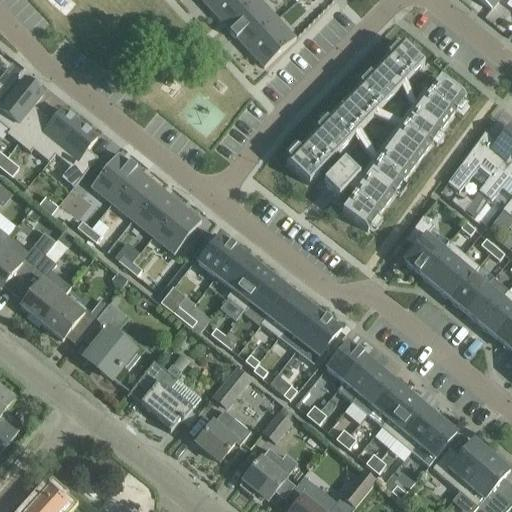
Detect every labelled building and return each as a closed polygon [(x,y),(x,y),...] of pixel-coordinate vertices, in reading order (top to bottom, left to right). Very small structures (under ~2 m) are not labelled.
[(199,0),(209,11),(220,0),(199,0)] [(257,0),(220,0),(209,11),(227,30),(259,1),(257,0)] [(500,0),(476,0),(491,12),(500,0)] [(259,1),(227,30),(246,50),(277,21),(259,1)] [(509,37),(511,32),(511,18),(508,15),(498,29),(509,37)] [(277,21),(246,50),(264,70),(296,41),(277,21)] [(289,161),(286,165),(309,187),(325,170),(332,177),(323,186),(339,201),(348,192),(354,197),(354,198),(342,215),(367,234),(370,230),(377,220),(394,197),(401,187),(431,146),(438,137),(455,114),(462,104),(465,100),(440,81),(430,95),(364,185),(359,180),(359,179),(344,165),(343,165),(336,158),(356,138),(360,133),(377,116),(400,92),(407,85),(424,68),(401,46),(398,49),(389,58),(369,78),(361,87),(326,123),(318,131),(298,152),(289,161)] [(24,82),(0,112),(0,125),(10,133),(7,137),(19,146),(42,117),(33,109),(43,97),(24,82)] [(42,117),(19,146),(30,156),(33,152),(49,165),(56,158),(80,126),(62,112),(52,124),(42,117)] [(80,126),(56,158),(70,170),(61,180),(74,191),(98,161),(87,153),(97,140),(80,126)] [(490,179),(511,157),(511,154),(511,131),(509,129),(506,133),(496,145),(485,136),(477,146),(477,145),(469,156),(448,186),(459,195),(471,180),(479,170),(490,179)] [(118,156),(91,190),(111,206),(138,173),(118,156)] [(483,189),(479,194),(491,204),(501,191),(511,200),(511,157),(490,179),(483,189)] [(7,161),(0,169),(0,171),(12,181),(19,171),(7,161)] [(483,189),(490,179),(479,170),(471,180),(483,189)] [(138,173),(111,206),(133,224),(160,190),(138,173)] [(1,187),(0,188),(0,207),(3,210),(14,197),(1,187)] [(160,190),(133,224),(153,240),(180,206),(160,190)] [(466,199),(463,202),(457,202),(454,200),(451,204),(464,214),(472,204),(466,199)] [(45,200),(38,210),(51,220),(58,210),(45,200)] [(511,201),(503,213),(511,220),(511,201)] [(471,205),(464,214),(474,223),(482,214),(481,214),(472,206),(471,205)] [(180,206),(153,240),(174,257),(201,224),(180,206)] [(421,279),(449,245),(449,244),(442,252),(426,238),(434,229),(423,220),(406,242),(415,250),(406,261),(403,264),(419,277),(421,279)] [(82,225),(77,231),(86,239),(91,232),(82,225)] [(475,233),(466,225),(460,232),(470,239),(475,233)] [(0,250),(10,239),(0,231),(0,250)] [(91,232),(86,239),(96,246),(101,240),(91,232)] [(65,234),(58,244),(69,252),(76,242),(65,234)] [(8,283),(19,292),(46,258),(35,249),(30,255),(10,239),(0,250),(0,292),(0,293),(8,283)] [(220,239),(198,267),(216,280),(237,252),(220,239)] [(511,241),(510,240),(503,248),(511,254),(511,252),(511,241)] [(495,250),(486,242),(481,248),(490,256),(495,250)] [(436,291),(464,257),(449,245),(421,279),(436,291)] [(504,258),(495,250),(490,256),(499,264),(504,258)] [(237,252),(216,280),(232,293),(254,265),(237,252)] [(472,277),(479,270),(464,257),(436,291),(450,303),(472,277)] [(21,309),(42,326),(64,299),(72,289),(52,273),(57,267),(46,258),(19,292),(29,300),(21,309)] [(123,258),(118,264),(127,272),(132,266),(123,258)] [(232,293),(226,301),(244,314),(250,307),(271,279),(254,265),(232,293)] [(132,266),(127,272),(137,279),(142,273),(132,266)] [(129,284),(119,275),(113,283),(117,290),(122,294),(129,284)] [(465,315),(487,290),(472,277),(450,303),(465,315)] [(271,279),(250,307),(266,320),(288,292),(271,279)] [(487,290),(465,315),(480,328),(508,294),(493,282),(487,290)] [(173,290),(161,306),(173,316),(178,310),(186,300),(173,290)] [(266,320),(260,327),(279,341),(279,342),(306,306),(288,292),(266,320)] [(495,340),(511,319),(511,297),(508,294),(480,328),(495,340)] [(86,337),(99,322),(91,316),(78,305),(75,308),(64,299),(42,326),(63,343),(71,333),(80,341),(76,347),(76,348),(85,336),(86,337)] [(102,303),(91,316),(99,322),(109,309),(102,303)] [(306,306),(279,342),(296,355),(323,320),(306,306)] [(110,307),(109,309),(99,322),(86,337),(99,347),(83,367),(84,368),(90,361),(96,365),(94,367),(112,381),(136,351),(116,335),(128,321),(110,307)] [(178,310),(173,316),(183,324),(188,317),(178,310)] [(188,317),(183,324),(192,331),(197,325),(188,317)] [(511,319),(495,340),(497,342),(511,355),(511,319)] [(323,320),(296,355),(313,368),(341,333),(323,320)] [(216,332),(211,338),(220,346),(225,339),(216,332)] [(225,339),(220,346),(230,353),(235,347),(225,339)] [(365,360),(363,358),(348,345),(345,348),(325,371),(343,386),(365,360)] [(249,358),(245,365),(254,372),(259,366),(250,358),(249,358)] [(343,386),(337,394),(351,406),(357,398),(380,372),(365,360),(343,386)] [(139,384),(127,400),(128,400),(139,386),(150,395),(141,406),(171,431),(169,434),(170,435),(180,423),(182,425),(189,430),(197,420),(191,414),(193,412),(193,411),(202,401),(179,383),(178,382),(183,375),(173,368),(168,374),(155,364),(139,384)] [(258,368),(253,375),(262,382),(267,376),(258,368)] [(250,381),(238,371),(214,401),(227,411),(250,381)] [(357,398),(351,406),(367,418),(395,385),(380,372),(357,398)] [(279,380),(271,389),(289,404),(297,395),(279,380)] [(381,431),(409,397),(395,385),(367,418),(381,431)] [(0,456),(20,432),(3,418),(6,414),(14,404),(0,392),(0,456)] [(396,443),(424,409),(409,397),(381,431),(396,443)] [(309,416),(306,418),(313,424),(315,421),(320,414),(314,409),(309,416)] [(411,455),(439,422),(424,409),(396,443),(411,455)] [(288,422),(293,415),(287,411),(282,417),(288,422)] [(213,426),(196,446),(220,465),(235,446),(239,449),(250,436),(224,414),(213,426)] [(315,421),(313,424),(319,429),(321,426),(326,419),(320,414),(315,421)] [(288,422),(282,417),(279,415),(263,435),(276,445),(292,425),(288,422)] [(441,424),(439,422),(411,455),(428,470),(454,439),(457,436),(442,423),(441,424)] [(338,440),(336,443),(342,448),(345,445),(350,439),(344,434),(338,440)] [(345,445),(342,448),(348,453),(351,450),(356,444),(350,439),(345,445)] [(432,472),(460,495),(491,458),(474,443),(471,446),(471,445),(458,460),(449,452),(432,472)] [(284,503),(295,489),(286,482),(297,468),(285,458),(282,462),(269,452),(255,469),(254,468),(251,471),(252,472),(239,489),(240,490),(252,499),(251,499),(252,500),(257,495),(267,503),(268,504),(275,495),(284,503)] [(368,464),(366,467),(372,472),(374,469),(379,463),(373,458),(368,464)] [(511,506),(495,492),(510,474),(493,460),(491,458),(460,495),(479,511),(509,511),(511,509),(511,506)] [(374,469),(372,472),(378,477),(380,474),(386,468),(379,463),(374,469)] [(376,483),(362,472),(341,498),(355,509),(376,483)] [(297,506),(292,511),(332,511),(336,507),(335,506),(303,480),(295,489),(288,499),(297,506)] [(28,511),(67,511),(70,509),(48,490),(48,491),(53,495),(47,501),(42,497),(28,511)] [(397,490),(392,496),(401,504),(406,497),(397,490)]
